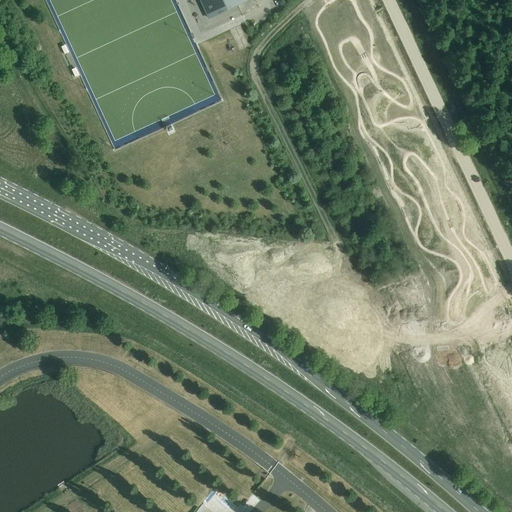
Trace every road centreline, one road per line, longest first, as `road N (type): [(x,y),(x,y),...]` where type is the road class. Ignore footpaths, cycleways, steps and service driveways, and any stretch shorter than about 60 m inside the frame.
road 1 (primary): [(478,511),(264,343),(149,268),(0,188)]
road 2 (primary): [(0,231),(180,325),(304,406),(439,511)]
road 3 (track): [(310,0),(253,63),(351,274)]
road 4 (unclassified): [(511,261),(388,0)]
